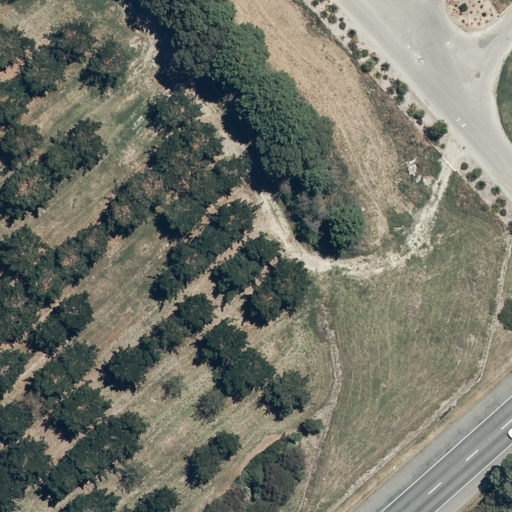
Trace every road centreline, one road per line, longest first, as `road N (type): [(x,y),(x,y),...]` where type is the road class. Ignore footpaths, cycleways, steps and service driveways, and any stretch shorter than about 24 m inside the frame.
road 1 (trunk): [(511,296),(269,511)]
road 2 (trunk): [(408,511),(511,420)]
